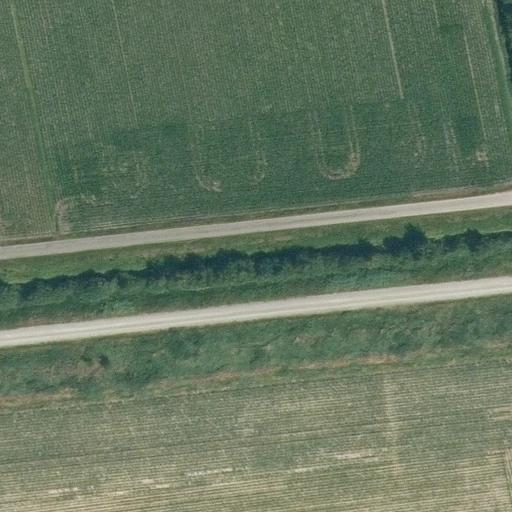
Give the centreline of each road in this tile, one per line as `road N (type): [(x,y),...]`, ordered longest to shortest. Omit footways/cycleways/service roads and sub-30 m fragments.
road 1 (track): [(511,278),(0,335)]
road 2 (unclassified): [(511,202),(0,253)]
